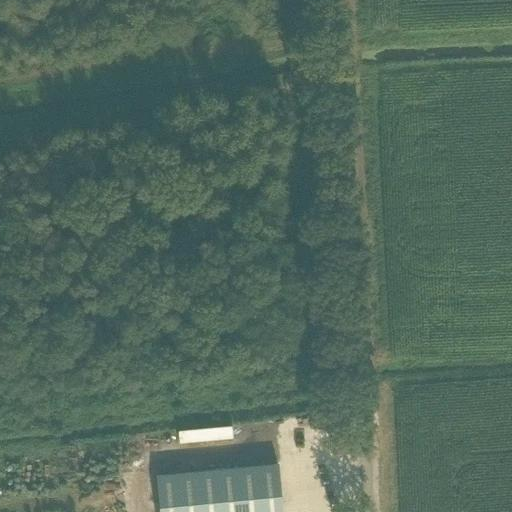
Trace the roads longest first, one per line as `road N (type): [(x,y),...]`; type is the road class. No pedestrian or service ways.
road 1 (unclassified): [(364,511),(336,0)]
road 2 (track): [(0,432),(356,385)]
road 3 (track): [(341,89),(0,141)]
